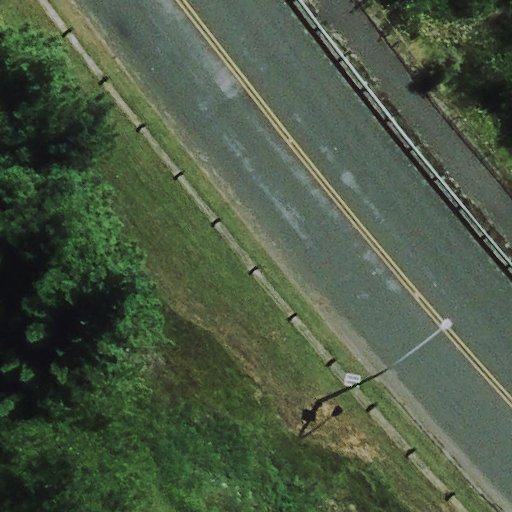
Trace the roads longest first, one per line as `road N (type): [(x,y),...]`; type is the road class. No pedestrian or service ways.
road 1 (tertiary): [(229,0),(462,301),(511,351)]
road 2 (track): [(0,420),(125,495)]
